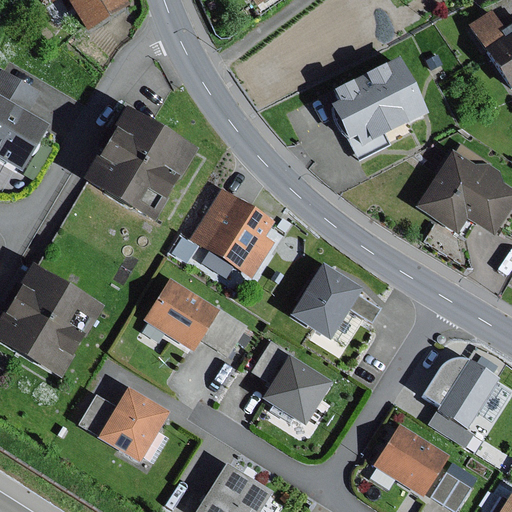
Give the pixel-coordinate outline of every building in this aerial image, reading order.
[(46,0),(50,6),(59,0),(62,0),(85,36),(130,8),(124,0),(46,0)] [(245,0),(253,11),(268,0),(245,0)] [(491,12),(466,28),(509,93),(511,91),(511,25),(503,31),(491,12)] [(437,57),(425,62),(430,73),(442,67),(437,57)] [(397,61),(330,94),(335,104),(328,108),(346,145),(354,141),(359,150),(425,118),(397,61)] [(39,94),(0,72),(0,71),(0,162),(20,174),(47,128),(27,116),(39,94)] [(195,154),(122,111),(79,184),(152,227),(195,154)] [(473,168),(450,153),(414,210),(456,237),(465,222),(492,240),(511,208),(511,192),(503,186),(499,174),(487,166),(473,168)] [(203,251),(235,201),(220,191),(188,242),(203,251)] [(273,224),(235,201),(203,251),(250,280),(273,243),(264,238),(273,224)] [(361,291),(320,266),(288,318),(328,343),(348,310),(371,324),(375,318),(380,310),(358,296),(361,291)] [(102,310),(30,267),(0,316),(0,348),(58,383),(102,310)] [(214,310),(168,281),(141,323),(192,355),(200,343),(212,350),(227,359),(246,328),(215,309),(214,310)] [(289,355),(270,343),(250,374),(269,386),(259,402),(303,430),(331,386),(287,358),(289,355)] [(497,382),(467,363),(458,360),(450,362),(443,365),(437,372),(420,399),(438,409),(428,427),(465,450),(474,436),(467,432),(497,382)] [(168,415),(125,390),(115,408),(106,403),(94,396),(76,427),(97,439),(95,441),(138,466),(168,415)] [(449,458),(398,426),(371,468),(422,500),(449,458)] [(456,511),(477,480),(451,464),(430,499),(442,507),(449,511),(456,511)] [(260,511),(271,496),(224,467),(195,511),(260,511)] [(511,511),(511,491),(498,511),(511,511)]
